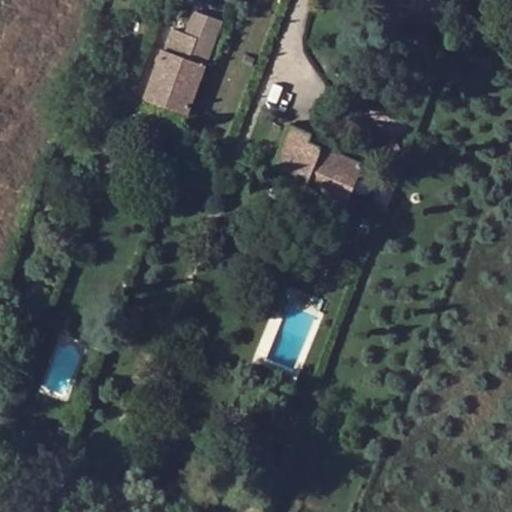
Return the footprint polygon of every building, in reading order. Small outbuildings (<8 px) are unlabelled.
[(451,20),(417,0),(385,0),(442,35),(451,20)] [(461,4),(455,0),(417,0),(451,20),(461,4)] [(189,31),(181,52),(165,46),(163,45),(145,96),(187,113),(210,47),(218,26),(194,17),(189,31)] [(189,31),(173,25),(165,46),(181,52),(189,31)] [(307,138),(310,131),(291,121),(266,175),(325,201),(330,189),(346,196),(362,162),(307,138)]
